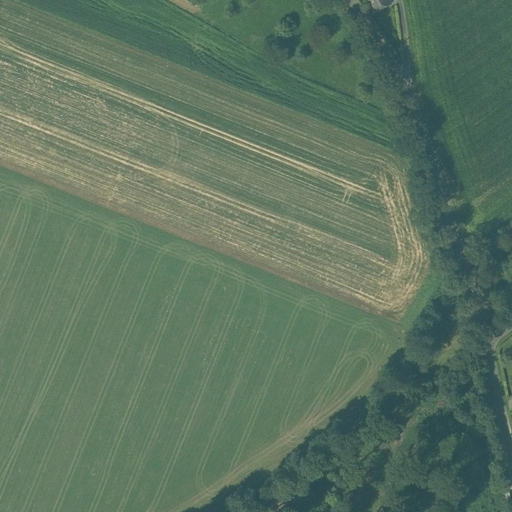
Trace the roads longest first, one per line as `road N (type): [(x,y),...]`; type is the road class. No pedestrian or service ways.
road 1 (unclassified): [(487,340),(416,114),(351,0)]
road 2 (unclassified): [(511,461),(487,340)]
